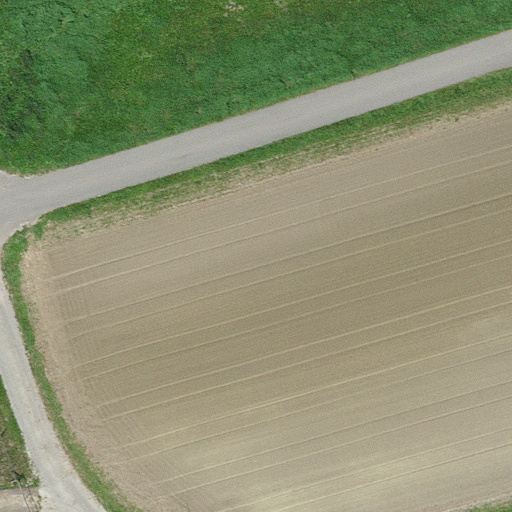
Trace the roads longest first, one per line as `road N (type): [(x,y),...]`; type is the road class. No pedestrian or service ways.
road 1 (unclassified): [(0,213),(511,51)]
road 2 (track): [(0,309),(52,465),(86,511)]
